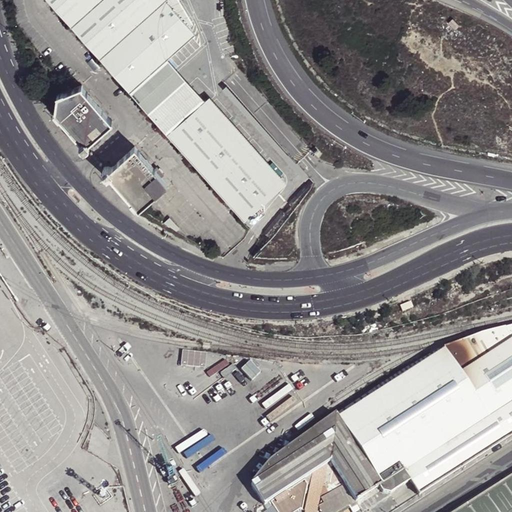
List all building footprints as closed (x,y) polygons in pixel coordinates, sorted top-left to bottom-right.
[(51,0),(132,93),(171,59),(199,35),(193,28),(169,1),(170,0),(51,0)] [(170,0),(169,1),(193,28),(197,25),(182,0),(170,0)] [(132,93),(169,135),(208,101),(171,59),(132,93)] [(82,84),(58,93),(54,111),(80,141),(79,142),(78,145),(78,148),(80,149),(81,150),(84,151),(86,150),(88,149),(89,146),(89,143),(88,142),(113,120),(82,84)] [(208,101),(285,189),(288,185),(212,98),(208,101)] [(208,101),(169,135),(246,223),(285,189),(208,101)] [(136,207),(137,207),(139,209),(149,201),(169,184),(163,178),(156,169),(136,146),(111,168),(109,167),(107,167),(104,167),(102,169),(101,173),(103,176),(104,177),(107,178),(109,177),(110,176),(133,202),(132,203),(136,207)] [(158,167),(156,169),(163,178),(165,176),(158,167)] [(251,485),(255,492),(264,506),(297,485),(312,475),(326,466),(328,465),(331,463),(356,502),(363,498),(375,490),(381,486),(402,472),(403,471),(414,488),(418,495),(511,434),(511,325),(481,333),(444,348),(437,349),(413,364),(336,413),(269,462),(256,479),(251,485)] [(331,463),(328,465),(326,466),(312,475),(306,508),(304,511),(316,511),(318,506),(321,511),(339,511),(350,505),(352,508),(357,504),(356,502),(331,463)] [(38,478),(52,510),(80,498),(66,465),(38,478)] [(408,481),(402,472),(381,486),(384,491),(387,492),(390,494),(408,481)] [(511,511),(511,474),(453,511),(511,511)] [(312,475),(297,485),(305,498),(296,503),(300,509),(306,508),(312,475)] [(305,498),(297,485),(264,506),(267,510),(273,507),(275,511),(295,511),(297,511),(300,509),(296,503),(305,498)]
